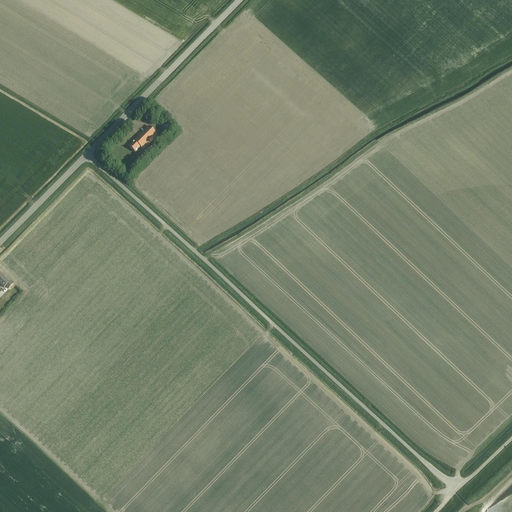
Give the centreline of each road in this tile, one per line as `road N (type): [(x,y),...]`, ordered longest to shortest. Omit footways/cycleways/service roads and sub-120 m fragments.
road 1 (unclassified): [(457,488),(86,156)]
road 2 (unclassified): [(86,156),(241,0)]
road 3 (unclassified): [(0,246),(86,156)]
